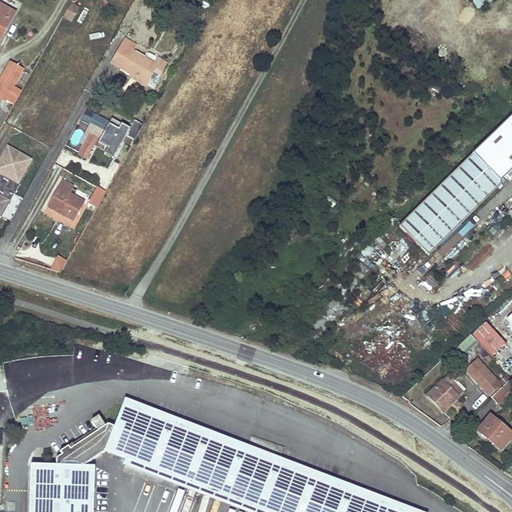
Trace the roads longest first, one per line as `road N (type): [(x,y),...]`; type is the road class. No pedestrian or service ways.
road 1 (tertiary): [(0,271),(359,395),(511,495)]
road 2 (unknown): [(0,259),(120,35)]
